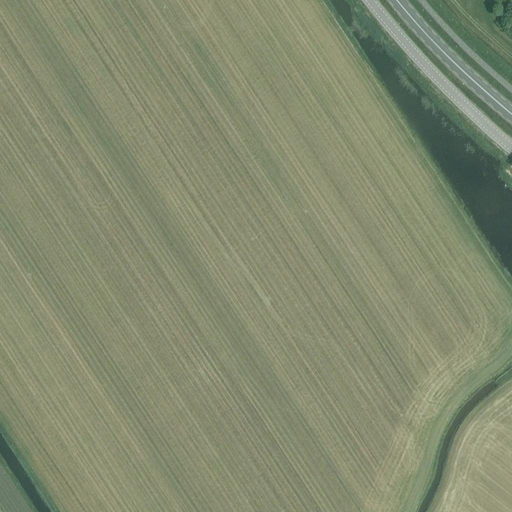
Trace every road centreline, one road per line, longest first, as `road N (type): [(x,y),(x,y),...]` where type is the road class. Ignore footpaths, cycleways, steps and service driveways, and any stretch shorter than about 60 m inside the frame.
road 1 (unclassified): [(368,0),(511,147)]
road 2 (primary): [(396,0),(511,115)]
